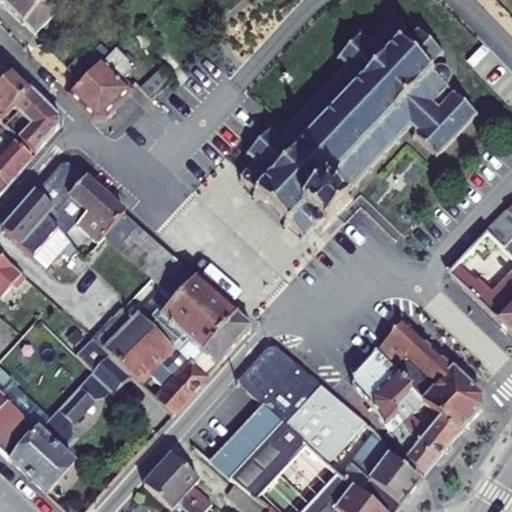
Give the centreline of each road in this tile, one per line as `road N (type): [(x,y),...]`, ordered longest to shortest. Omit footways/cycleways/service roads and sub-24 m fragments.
road 1 (residential): [(412,297),(386,275),(332,330),(287,306),(113,511)]
road 2 (residential): [(298,0),(242,49),(219,106),(143,184),(79,125)]
road 3 (residential): [(412,297),(511,185)]
road 4 (residential): [(511,384),(412,297)]
road 5 (residential): [(0,218),(79,125)]
